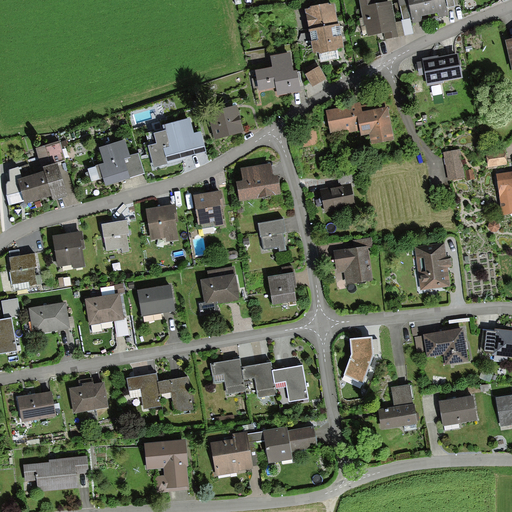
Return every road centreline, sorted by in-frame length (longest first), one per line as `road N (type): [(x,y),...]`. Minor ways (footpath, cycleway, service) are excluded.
road 1 (residential): [(322,324),(0,381)]
road 2 (residential): [(272,129),(166,187),(34,222),(0,242)]
road 3 (residential): [(511,5),(348,79),(272,129)]
road 4 (residential): [(357,480),(338,490),(152,511)]
road 5 (residential): [(272,129),(303,223),(322,324)]
road 6 (residential): [(511,309),(322,324)]
road 7 (residential): [(322,324),(342,451),(357,480)]
road 8 (residential): [(511,457),(405,464),(357,480)]
